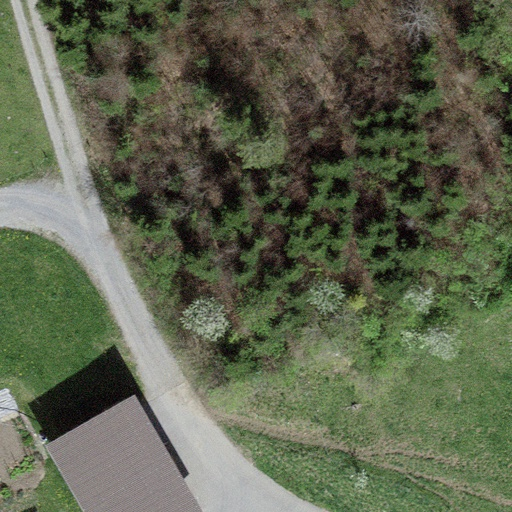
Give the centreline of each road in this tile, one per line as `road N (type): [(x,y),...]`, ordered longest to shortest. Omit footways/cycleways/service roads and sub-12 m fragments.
road 1 (track): [(97,229),(28,0)]
road 2 (track): [(97,229),(185,429)]
